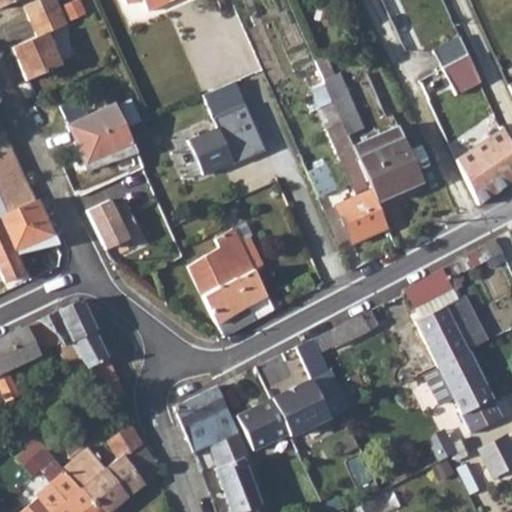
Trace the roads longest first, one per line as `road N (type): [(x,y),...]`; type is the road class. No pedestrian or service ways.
road 1 (residential): [(169,352),(224,364),(511,209)]
road 2 (unknown): [(350,295),(316,201),(233,28)]
road 3 (residential): [(0,68),(90,278)]
road 4 (residential): [(169,352),(157,415),(194,511)]
